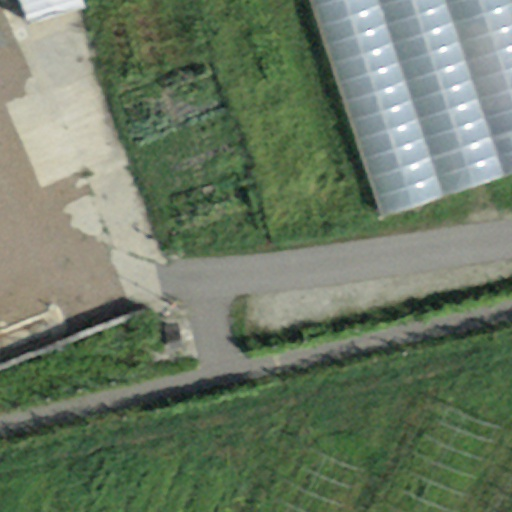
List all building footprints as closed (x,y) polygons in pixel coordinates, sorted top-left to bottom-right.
[(27,0),(35,22),(89,4),(87,0),(27,0)] [(184,0),(97,0),(170,247),(250,224),(184,0)] [(291,0),(205,0),(280,236),(358,212),(291,0)] [(403,0),(320,0),(387,213),(463,190),(403,0)] [(22,137),(32,182),(92,169),(81,124),(22,137)] [(449,511),(495,421),(423,386),(360,511),(449,511)] [(333,511),(366,444),(296,411),(246,511),(333,511)] [(223,511),(240,479),(169,443),(133,511),(223,511)] [(105,511),(110,503),(39,467),(15,511),(105,511)] [(511,511),(511,471),(491,511),(511,511)]
